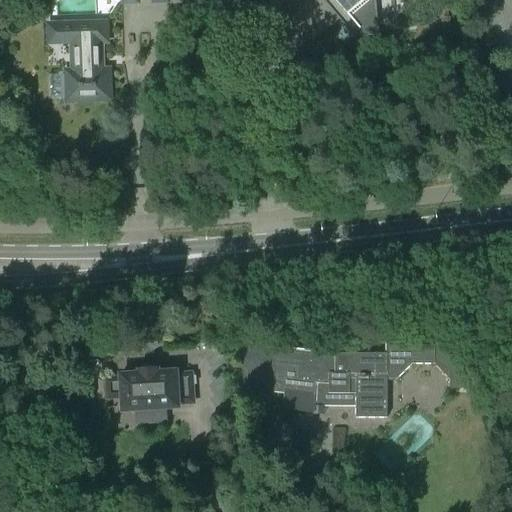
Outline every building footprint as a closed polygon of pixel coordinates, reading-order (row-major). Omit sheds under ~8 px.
[(335,0),(360,29),(361,38),(379,37),(376,0),(375,0),(335,0)] [(67,73),(68,100),(109,99),(108,73),(101,73),(100,41),(106,41),(105,25),(49,26),(50,42),(73,42),(73,73),(67,73)] [(277,343),(240,338),(243,388),(285,393),(283,408),(315,409),(324,409),(324,405),(356,406),(356,417),(386,417),(386,379),(397,379),(412,364),(434,363),(434,345),(419,345),(419,340),(386,340),(386,354),(349,353),(349,373),(336,374),(336,357),(277,350),(277,343)] [(117,380),(104,381),(105,403),(118,402),(119,419),(180,415),(180,409),(195,409),(193,375),(178,376),(177,375),(117,378),(117,380)] [(230,421),(234,447),(244,446),(241,419),(230,421)]
